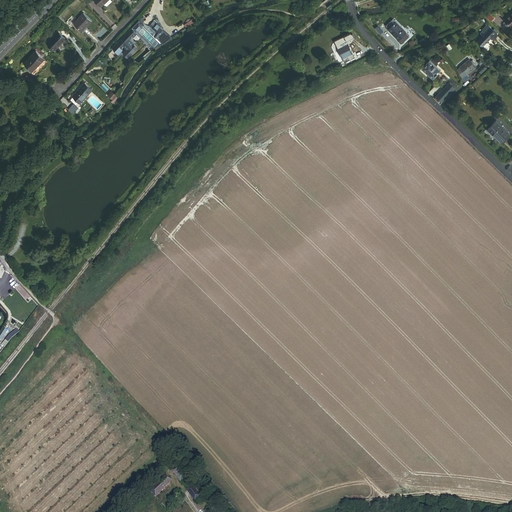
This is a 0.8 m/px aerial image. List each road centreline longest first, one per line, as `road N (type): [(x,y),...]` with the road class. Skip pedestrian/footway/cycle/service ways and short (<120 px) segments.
road 1 (track): [(58,320),(228,511)]
road 2 (unclassified): [(504,170),(392,61)]
road 3 (residential): [(392,61),(503,0)]
road 4 (residential): [(59,92),(145,0)]
